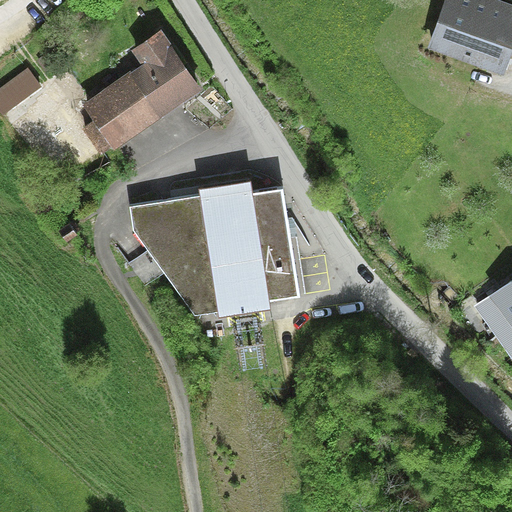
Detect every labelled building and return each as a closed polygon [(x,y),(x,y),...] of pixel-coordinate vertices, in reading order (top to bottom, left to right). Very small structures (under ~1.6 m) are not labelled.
[(511,52),(511,3),(500,0),(446,0),(429,50),(504,75),(511,52)] [(141,67),(84,105),(116,151),(196,95),(163,36),(134,58),(141,67)] [(0,120),(44,91),(25,70),(0,88),(0,120)] [(201,201),(128,211),(132,234),(195,315),(215,312),(216,318),(272,310),(271,302),(297,298),(286,224),(281,190),(253,194),(251,181),(199,189),(201,201)] [(511,285),(490,300),(511,332),(511,285)]
